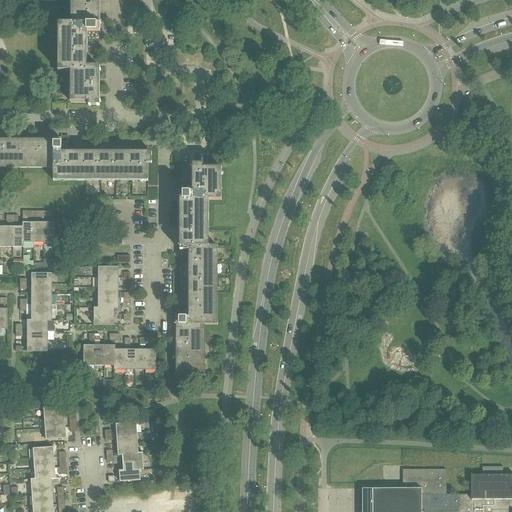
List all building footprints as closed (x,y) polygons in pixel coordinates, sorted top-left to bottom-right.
[(100,31),(100,12),(99,0),(71,0),(71,24),(58,24),(58,25),(59,25),(59,71),(58,71),(58,72),(71,72),(71,103),(89,103),(89,107),(100,106),(100,71),(87,71),(87,32),(100,32),(100,31)] [(54,181),(85,181),(147,181),(148,181),(148,164),(151,164),(151,153),(61,153),(61,140),(0,139),(0,168),(53,169),(53,182),(54,182),(54,181)] [(209,246),(209,232),(209,200),(222,200),(221,200),(221,168),(204,168),(204,165),(193,165),(193,192),(180,192),(180,193),(180,251),(189,251),(189,317),(176,317),(176,379),(187,379),(187,376),(205,376),(205,325),(218,325),(218,247),(218,246),(209,246)] [(28,223),(23,223),(23,227),(23,247),(24,247),(24,243),(33,243),(33,223),(28,223)] [(44,243),(44,223),(33,223),(33,243),(44,243)] [(54,243),(54,223),(44,223),(44,243),(54,243)] [(0,247),(13,247),(13,227),(0,227),(0,240),(0,247)] [(23,227),(13,227),(13,247),(23,247),(23,227)] [(98,267),(98,278),(119,278),(119,267),(98,267)] [(32,274),(31,284),(52,284),(52,274),(32,274)] [(119,288),(119,278),(98,278),(98,288),(119,288)] [(52,295),(52,284),(31,284),(31,295),(52,295)] [(98,288),(98,298),(119,298),(119,288),(98,288)] [(31,295),(31,305),(52,305),(52,295),(31,295)] [(98,298),(98,308),(114,309),(119,309),(119,298),(98,298)] [(52,317),(52,305),(31,305),(31,317),(52,317)] [(114,325),(114,309),(98,308),(94,308),(94,325),(114,325)] [(27,320),(27,331),(48,331),(48,321),(52,321),(52,317),(31,317),(31,320),(27,320)] [(27,331),(27,341),(48,341),(48,331),(27,331)] [(48,352),(48,341),(27,341),(27,352),(48,352)] [(84,366),(94,366),(94,346),(84,346),(84,366)] [(94,366),(105,366),(105,346),(94,346),(94,366)] [(115,350),(115,346),(105,346),(105,366),(114,366),(115,366),(115,350)] [(125,350),(115,350),(115,366),(114,366),(114,370),(125,370),(125,350)] [(135,350),(125,350),(125,370),(135,370),(135,350)] [(145,350),(135,350),(135,370),(145,370),(145,350)] [(156,350),(145,350),(145,370),(156,370),(156,350)] [(43,408),(44,419),(65,417),(64,407),(43,408)] [(44,419),(45,429),(66,428),(65,417),(44,419)] [(116,424),(117,436),(137,434),(136,423),(116,424)] [(66,438),(66,428),(45,429),(46,440),(66,438)] [(138,446),(137,434),(117,436),(117,447),(138,446)] [(138,453),(138,446),(117,447),(118,456),(122,455),(122,459),(143,457),(143,453),(138,453)] [(33,449),(34,460),(54,459),(54,448),(33,449)] [(143,457),(122,459),(123,470),(144,469),(143,457)] [(55,470),(54,459),(34,460),(35,471),(55,470)] [(511,511),(511,474),(503,475),(503,468),(503,467),(482,467),(482,468),(482,475),(472,475),(472,474),(471,474),(471,494),(458,494),(457,511),(511,511)] [(144,470),(144,469),(123,470),(123,471),(119,471),(120,482),(140,481),(140,470),(144,470)] [(56,479),(55,470),(35,471),(35,479),(31,480),(31,483),(52,481),(52,479),(56,479)] [(457,511),(458,494),(446,494),(446,470),(403,470),(403,489),(363,489),(363,511),(457,511)] [(53,495),(52,481),(31,483),(32,496),(53,495)] [(53,505),(53,495),(32,496),(33,506),(53,505)]
